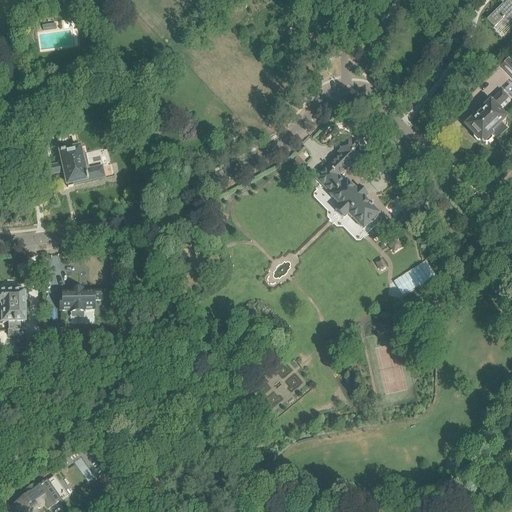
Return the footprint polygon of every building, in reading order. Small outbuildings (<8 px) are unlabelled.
[(511,0),(501,0),(500,2),(502,5),(486,20),(494,28),(502,21),(508,26),(511,22),(511,0)] [(511,79),(511,60),(510,58),(501,68),(511,79)] [(26,93),(27,112),(33,112),(32,100),(34,100),(34,92),(26,93)] [(498,114),(510,102),(501,93),(489,104),(480,112),(474,118),(465,127),(473,135),(473,136),(474,138),(474,139),(476,141),(477,142),(479,142),(480,142),(483,145),(484,143),(485,143),(487,143),(491,140),(491,139),(491,137),(493,135),(490,133),(501,123),(500,122),(494,116),(497,113),(498,114)] [(78,145),(71,147),(68,136),(57,138),(60,152),(62,161),(58,162),(59,166),(50,167),(52,174),(61,172),(60,171),(64,170),(68,187),(74,185),(114,176),(114,175),(102,178),(102,177),(101,177),(99,167),(89,169),(88,163),(83,164),(81,155),(82,155),(80,144),(78,144),(78,145)] [(343,182),(337,175),(349,163),(352,167),(364,156),(350,141),(338,152),(341,155),(317,178),(332,194),(331,196),(340,205),(338,207),(339,208),(336,211),(341,217),(345,214),(346,215),(347,213),(362,229),(369,223),(370,222),(371,222),(372,221),(373,221),(375,219),(375,217),(377,215),(371,208),(372,207),(368,203),(367,204),(362,198),(365,195),(358,187),(354,190),(345,181),(343,182)] [(403,248),(395,235),(385,242),(393,255),(403,248)] [(387,267),(381,259),(374,263),(380,272),(387,267)] [(14,346),(26,345),(25,332),(24,332),(24,324),(25,324),(24,292),(0,292),(0,305),(1,306),(2,324),(8,324),(8,337),(14,337),(14,346)] [(62,311),(94,311),(93,292),(63,292),(62,311)] [(45,325),(46,344),(51,344),(51,342),(54,342),(53,349),(63,350),(64,342),(60,340),(59,339),(61,325),(45,325)] [(33,350),(33,358),(45,357),(45,348),(42,348),(42,336),(30,336),(30,350),(33,350)] [(36,490),(33,488),(27,493),(26,497),(11,508),(13,511),(35,511),(37,510),(40,510),(44,507),(48,511),(49,511),(50,511),(51,511),(56,509),(61,505),(60,503),(62,502),(57,496),(67,489),(59,478),(49,485),(47,482),(36,490)]
